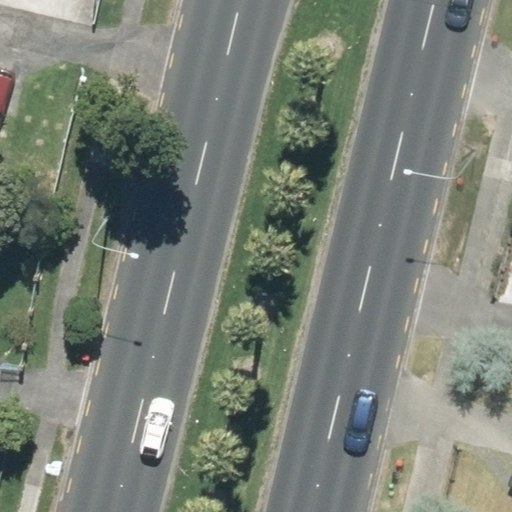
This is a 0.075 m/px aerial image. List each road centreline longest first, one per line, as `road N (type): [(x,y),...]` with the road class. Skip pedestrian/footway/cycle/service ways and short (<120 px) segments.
road 1 (primary): [(439,0),(312,511)]
road 2 (primary): [(110,511),(236,0)]
